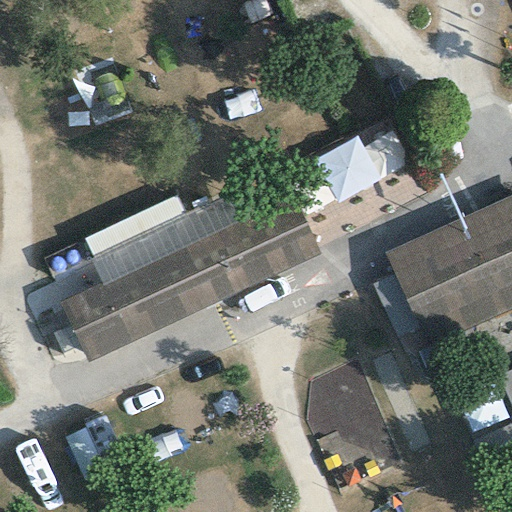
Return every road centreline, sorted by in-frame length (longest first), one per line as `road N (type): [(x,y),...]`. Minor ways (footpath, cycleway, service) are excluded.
road 1 (track): [(511,164),(454,210),(299,299),(0,440)]
road 2 (track): [(87,402),(21,282),(0,125)]
road 3 (track): [(511,165),(354,0)]
road 4 (track): [(299,299),(280,436),(315,511)]
